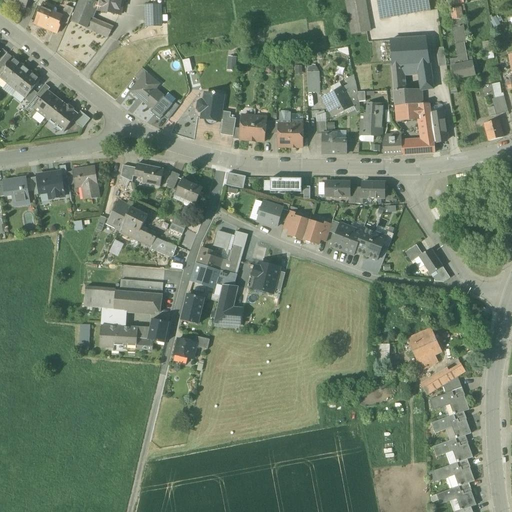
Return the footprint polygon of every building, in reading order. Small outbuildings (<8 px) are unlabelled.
[(5,0),(5,2),(24,10),(28,0),(5,0)] [(80,0),(71,22),(87,29),(91,19),(95,10),(97,10),(99,3),(90,0),(80,0)] [(97,10),(121,14),(123,0),(99,0),(99,3),(97,10)] [(345,0),(351,35),(370,32),(364,0),(345,0)] [(376,0),(380,20),(414,14),(412,0),(376,0)] [(428,0),(412,0),(414,14),(415,14),(430,12),(428,0)] [(43,4),(41,8),(52,13),(54,8),(43,4)] [(61,21),(68,24),(73,9),(66,6),(62,17),(61,21)] [(146,7),(147,27),(161,26),(160,6),(146,7)] [(49,31),(57,34),(60,27),(59,25),(61,21),(62,17),(52,13),(41,8),(35,23),(49,29),(49,31)] [(450,61),(454,80),(475,76),(472,58),(467,59),(464,44),(466,44),(461,12),(460,8),(451,10),(457,51),(458,58),(458,59),(450,61)] [(113,28),(91,19),(87,29),(108,38),(113,28)] [(34,25),(49,31),(49,29),(35,23),(34,25)] [(426,39),(405,40),(407,66),(418,65),(419,75),(419,79),(431,77),(426,39)] [(390,41),(392,67),(401,67),(407,66),(405,40),(390,41)] [(338,50),(338,52),(347,57),(349,57),(348,48),(338,50)] [(435,49),(438,64),(446,63),(443,48),(435,49)] [(493,52),(484,53),(485,60),(494,59),(493,52)] [(12,58),(7,54),(0,63),(0,69),(2,71),(12,58)] [(237,57),(228,57),(227,71),(236,72),(237,57)] [(0,73),(0,77),(8,83),(21,66),(12,58),(2,71),(0,73)] [(189,60),(182,62),(185,74),(192,72),(189,60)] [(401,67),(401,76),(419,75),(418,65),(407,66),(401,67)] [(31,73),(21,66),(8,83),(17,91),(31,73)] [(307,75),(318,75),(318,71),(316,67),(307,67),(307,75)] [(401,76),(401,67),(392,67),(393,83),(402,83),(401,76)] [(134,78),(140,82),(146,75),(147,74),(148,73),(142,69),(134,78)] [(40,81),(31,73),(17,91),(26,98),(33,90),(40,81)] [(160,85),(147,74),(146,75),(153,81),(149,85),(164,98),(165,97),(156,90),(160,85)] [(153,110),(164,98),(149,85),(153,81),(146,75),(140,82),(132,92),(153,110)] [(307,75),(308,93),(319,93),(318,75),(307,75)] [(348,86),(355,83),(353,76),(345,80),(348,86)] [(433,89),(431,77),(419,79),(420,90),(420,91),(433,89)] [(8,83),(3,89),(2,90),(12,98),(17,91),(8,83)] [(333,93),(342,89),(340,83),(330,88),(333,93)] [(357,96),(358,95),(358,93),(358,92),(357,92),(355,83),(348,86),(345,88),(350,98),(357,96)] [(395,106),(421,105),(420,91),(420,90),(403,91),(402,83),(393,83),(394,92),(395,106)] [(494,100),(504,97),(504,94),(501,94),(500,83),(491,85),(494,100)] [(45,85),(38,94),(36,97),(41,100),(46,94),(48,91),(50,89),(45,85)] [(329,112),(329,113),(336,109),(335,108),(344,103),(343,102),(350,98),(345,88),(342,89),(333,93),(322,99),(329,112)] [(30,104),(36,97),(38,94),(33,90),(26,98),(25,99),(30,104)] [(17,91),(12,98),(21,105),(25,99),(26,98),(17,91)] [(168,93),(164,98),(172,105),(174,102),(176,100),(168,93)] [(219,122),(220,120),(221,112),(223,97),(215,96),(215,95),(214,93),(213,94),(213,95),(205,94),(204,102),(201,101),(198,103),(197,110),(199,112),(202,113),(201,119),(204,119),(217,122),(219,122)] [(35,109),(48,120),(62,102),(53,95),(50,98),(46,94),(41,100),(34,108),(35,109)] [(350,98),(354,107),(356,106),(355,103),(358,102),(357,96),(350,98)] [(36,97),(30,104),(25,110),(31,115),(35,109),(34,108),(41,100),(36,97)] [(494,107),(496,116),(508,113),(504,97),(494,100),(492,100),(494,107)] [(164,98),(153,110),(151,113),(159,120),(163,116),(172,105),(164,98)] [(354,107),(350,98),(343,102),(344,103),(335,108),(336,109),(329,113),(332,118),(346,111),(354,107)] [(68,107),(62,102),(48,120),(64,133),(73,121),(78,115),(73,111),(74,110),(69,106),(68,107)] [(174,102),(172,105),(163,116),(168,120),(179,106),(174,102)] [(429,104),(421,105),(395,106),(396,122),(420,119),(420,120),(422,119),(422,116),(431,115),(431,114),(429,104)] [(374,136),(381,137),(382,116),(383,107),(367,107),(366,114),(364,114),(363,135),(364,136),(374,136)] [(73,121),(83,129),(90,119),(80,112),(78,115),(73,121)] [(231,113),(221,112),(220,120),(223,121),(223,117),(230,118),(231,113)] [(279,122),(279,124),(291,124),(291,115),(291,113),(290,113),(289,113),(289,112),(281,112),(281,113),(279,113),(279,122)] [(435,114),(431,114),(431,115),(435,143),(435,144),(445,142),(445,141),(444,141),(443,138),(447,137),(443,112),(435,114)] [(316,118),(317,123),(326,122),(326,114),(316,118)] [(303,116),(291,115),(291,124),(303,124),(303,123),(303,116)] [(423,140),(404,141),(405,155),(435,153),(434,143),(435,143),(431,115),(422,116),(422,119),(420,120),(423,140)] [(247,140),(252,141),(254,118),(242,116),(241,129),(240,140),(247,141),(247,140)] [(220,135),(233,137),(234,129),(236,119),(230,118),(223,117),(223,121),(220,135)] [(267,119),(254,118),(252,141),(257,141),(257,142),(264,143),(265,134),(266,121),(267,119)] [(484,124),(489,142),(503,138),(498,121),(484,124)] [(317,123),(317,135),(323,135),(323,134),(327,134),(326,131),(326,130),(326,124),(326,122),(317,123)] [(291,147),(291,124),(279,124),(278,124),(278,134),(278,148),(290,148),(291,148),(291,147)] [(303,124),(291,124),(291,147),(296,147),(296,148),(302,148),(303,135),(303,124)] [(241,129),(234,129),(233,137),(233,139),(240,140),(241,129)] [(346,132),(326,131),(327,134),(337,135),(337,141),(346,141),(346,132)] [(322,155),(346,155),(346,141),(337,141),(337,135),(327,134),(323,134),(323,135),(322,155)] [(389,155),(389,156),(402,155),(401,140),(401,135),(394,135),(394,140),(384,141),(383,144),(384,155),(389,155)] [(143,184),(160,188),(164,170),(154,168),(154,169),(147,167),(148,167),(137,164),(136,169),(135,177),(144,179),(143,184)] [(130,182),(132,183),(133,177),(135,177),(136,169),(123,166),(121,177),(122,178),(130,182)] [(87,186),(89,200),(99,198),(97,185),(98,185),(95,168),(72,171),(72,172),(74,185),(75,188),(82,187),(87,186)] [(50,199),(64,197),(63,191),(64,191),(62,179),(61,172),(60,173),(37,176),(38,178),(40,195),(49,193),(50,199)] [(166,188),(173,191),(178,179),(180,176),(172,172),(166,188)] [(246,177),(228,174),(226,186),(243,189),(246,177)] [(12,196),(14,205),(29,202),(26,178),(3,182),(5,197),(12,196)] [(32,179),(35,195),(40,195),(38,178),(32,179)] [(127,188),(130,182),(122,178),(119,184),(127,188)] [(301,193),(301,187),(299,187),(299,179),(270,179),(270,181),(270,191),(270,192),(301,193)] [(175,196),(196,205),(199,197),(201,193),(202,189),(182,180),(175,196)] [(348,197),(349,197),(349,188),(349,183),(325,183),(325,184),(325,196),(325,197),(348,197)] [(374,199),(384,199),(384,184),(362,183),(362,188),(362,199),(363,199),(374,199)] [(194,209),(196,205),(175,196),(174,200),(194,209)] [(262,209),(263,203),(256,201),(250,220),(258,222),(260,216),(257,215),(259,208),(262,209)] [(119,231),(121,232),(124,224),(122,223),(123,221),(125,215),(127,214),(130,208),(119,202),(108,225),(119,231)] [(263,203),(262,209),(260,216),(258,222),(277,228),(279,221),(283,209),(263,203)] [(283,209),(279,221),(284,223),(290,206),(284,204),(283,209)] [(125,215),(123,221),(126,223),(127,220),(142,227),(147,216),(130,208),(127,214),(125,215)] [(283,229),(289,231),(294,216),(295,214),(288,212),(283,229)] [(288,236),(303,241),(309,221),(294,216),(289,231),(288,236)] [(96,230),(102,232),(106,219),(101,217),(96,230)] [(172,224),(185,230),(188,223),(175,218),(172,224)] [(140,231),(142,227),(127,220),(126,223),(123,221),(122,223),(124,224),(121,232),(119,234),(141,243),(145,233),(140,231)] [(324,226),(309,221),(303,241),(318,246),(320,240),(324,226)] [(333,221),(332,225),(329,233),(336,235),(340,224),(333,221)] [(362,233),(364,229),(365,226),(354,222),(351,228),(362,233)] [(326,242),(329,233),(332,225),(325,223),(324,226),(320,240),(326,242)] [(169,230),(182,235),(185,230),(172,224),(169,230)] [(331,247),(342,252),(351,228),(340,224),(336,235),(331,247)] [(386,237),(388,233),(388,231),(377,226),(375,233),(386,237)] [(156,233),(142,227),(140,231),(145,233),(154,237),(156,233)] [(362,233),(351,228),(342,252),(353,256),(355,252),(362,233)] [(364,229),(362,233),(355,252),(366,256),(375,233),(364,229)] [(228,236),(215,232),(211,246),(225,249),(228,236)] [(232,245),(244,248),(248,235),(235,232),(232,245)] [(154,237),(145,233),(141,243),(151,248),(152,247),(156,238),(154,237)] [(386,237),(375,233),(366,256),(377,261),(383,246),(386,237)] [(383,246),(388,248),(393,235),(388,233),(386,237),(383,246)] [(158,251),(173,257),(177,248),(156,238),(152,247),(159,250),(158,251)] [(116,256),(120,252),(124,245),(115,240),(109,253),(116,256)] [(232,245),(227,262),(227,263),(231,264),(229,273),(237,275),(244,248),(232,245)] [(405,253),(411,262),(419,257),(422,255),(416,246),(405,253)] [(219,271),(223,260),(210,257),(212,252),(201,249),(197,264),(219,271)] [(419,257),(431,275),(436,272),(443,268),(431,249),(422,255),(419,257)] [(225,272),(229,273),(231,264),(227,263),(227,262),(223,260),(219,271),(225,272)] [(217,277),(219,271),(197,264),(191,282),(213,289),(215,284),(217,277)] [(253,289),(273,294),(274,290),(278,272),(279,269),(260,264),(259,268),(255,267),(252,276),(256,277),(253,289)] [(435,282),(444,283),(450,279),(445,271),(439,274),(438,275),(432,278),(435,282)] [(224,279),(223,286),(234,287),(237,275),(229,273),(225,272),(223,278),(224,279)] [(274,290),(281,291),(285,274),(278,272),(274,290)] [(223,278),(217,277),(215,284),(223,286),(224,279),(223,278)] [(120,293),(132,294),(133,282),(121,281),(120,293)] [(163,284),(133,282),(132,294),(162,296),(163,284)] [(219,302),(217,308),(233,309),(235,287),(234,287),(223,286),(220,297),(219,302)] [(86,288),(84,308),(102,309),(114,309),(115,292),(116,289),(86,288)] [(127,311),(160,313),(162,296),(132,294),(120,293),(115,292),(114,309),(114,310),(127,311)] [(219,302),(220,297),(208,294),(207,300),(219,302)] [(189,323),(198,325),(204,299),(188,295),(182,318),(189,320),(189,323)] [(240,310),(233,309),(217,308),(213,324),(239,327),(240,310)] [(102,309),(101,327),(126,328),(127,311),(114,310),(114,309),(102,309)] [(448,322),(456,338),(460,348),(474,342),(462,315),(448,322)] [(154,341),(165,343),(169,324),(152,320),(150,329),(148,340),(154,341)] [(80,346),(89,346),(90,326),(81,325),(80,346)] [(138,329),(126,328),(101,327),(100,348),(128,349),(152,351),(153,343),(137,342),(138,329)] [(153,343),(154,341),(148,340),(150,329),(138,329),(137,342),(153,343)] [(426,340),(430,350),(439,346),(431,329),(407,341),(410,348),(426,340)] [(196,347),(208,350),(210,340),(196,337),(195,344),(197,344),(196,347)] [(374,345),(389,345),(390,337),(374,337),(374,345)] [(464,356),(460,348),(456,338),(451,340),(459,358),(464,356)] [(174,355),(175,356),(188,359),(193,360),(196,347),(197,344),(195,344),(178,340),(174,355)] [(410,348),(421,371),(438,363),(435,356),(442,353),(439,346),(430,350),(426,340),(410,348)] [(460,348),(464,356),(478,350),(474,342),(460,348)] [(374,370),(389,370),(389,345),(374,345),(374,370)] [(186,365),(188,359),(175,356),(173,362),(186,365)] [(449,372),(454,380),(458,377),(465,373),(461,365),(449,372)] [(427,396),(443,386),(454,380),(449,372),(447,369),(421,385),(427,396)] [(445,394),(452,392),(462,388),(458,377),(454,380),(443,386),(445,394)] [(464,394),(462,388),(452,392),(454,398),(463,394),(464,394)] [(450,405),(453,416),(463,412),(469,410),(463,394),(454,398),(452,392),(445,394),(446,395),(430,401),(433,411),(443,408),(450,405)] [(450,405),(443,408),(447,418),(453,416),(450,405)] [(453,416),(456,421),(465,418),(463,412),(453,416)] [(456,421),(453,416),(447,418),(431,424),(434,434),(445,430),(451,428),(455,440),(465,436),(471,434),(465,418),(456,421)] [(451,428),(445,430),(449,442),(455,440),(451,428)] [(455,440),(457,445),(467,442),(465,436),(455,440)] [(457,445),(455,440),(449,442),(433,448),(436,458),(446,455),(453,452),(457,463),(467,460),(473,458),(467,442),(457,445)] [(453,452),(446,455),(450,466),(457,463),(453,452)] [(457,463),(459,469),(468,466),(469,465),(467,460),(457,463)] [(459,469),(457,463),(450,466),(434,472),(438,482),(448,478),(455,476),(459,487),(469,484),(474,482),(468,466),(459,469)] [(438,482),(434,472),(428,474),(429,485),(438,482)] [(455,476),(448,478),(452,490),(459,487),(455,476)] [(459,487),(461,493),(470,489),(471,489),(469,484),(459,487)] [(461,493),(459,487),(452,490),(436,495),(440,506),(450,502),(456,500),(460,511),(470,507),(476,505),(470,489),(461,493)] [(456,500),(450,502),(453,511),(457,511),(460,511),(456,500)]
